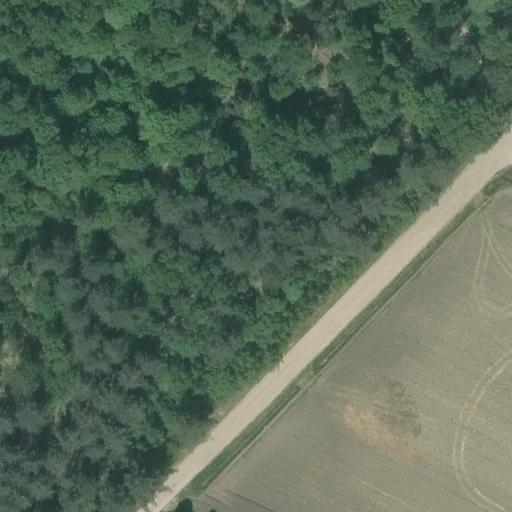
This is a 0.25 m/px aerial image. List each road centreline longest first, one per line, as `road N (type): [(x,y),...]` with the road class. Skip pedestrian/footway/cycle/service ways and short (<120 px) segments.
road 1 (track): [(146,511),(511,141)]
road 2 (track): [(446,0),(511,140)]
